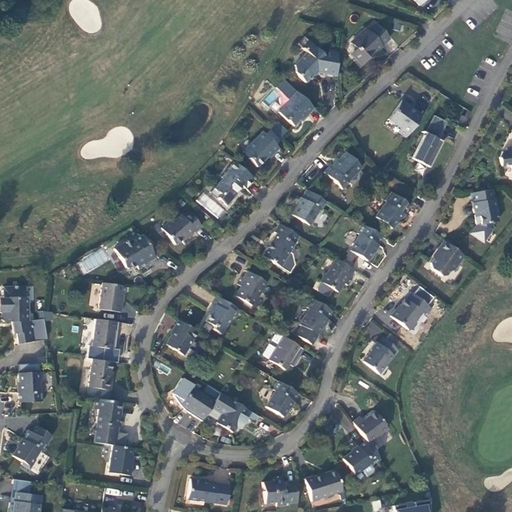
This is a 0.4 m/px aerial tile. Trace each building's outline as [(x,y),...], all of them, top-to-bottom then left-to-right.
[(365,29),(358,35),(359,35),(351,43),(356,48),(358,50),(352,56),(360,65),(367,59),(367,60),(381,47),(381,46),(388,39),(375,24),(367,31),(365,29)] [(327,59),(310,43),(304,37),(297,45),(303,50),(306,53),(294,66),(294,73),(305,83),(317,71),(325,72),(324,74),(336,76),(335,62),(337,50),(329,48),(327,59)] [(358,50),(356,48),(349,54),(352,56),(358,50)] [(306,117),(314,108),(295,91),(287,100),(288,101),(278,112),(293,126),(304,115),(306,117)] [(406,137),(422,115),(415,110),(413,112),(409,109),(411,107),(402,100),(388,119),(400,128),(398,132),(406,137)] [(433,115),(410,159),(428,167),(441,141),(437,140),(446,122),(433,115)] [(270,129),(264,134),(275,145),(280,140),(270,129)] [(262,132),(245,149),(251,155),(248,158),(256,167),(267,156),(268,153),(269,152),(272,155),(278,149),(275,145),(264,134),(262,132)] [(498,158),(500,166),(508,164),(509,168),(511,169),(511,146),(511,147),(505,148),(506,151),(501,152),(498,158)] [(241,152),(248,158),(251,155),(245,149),(241,152)] [(340,189),(361,167),(346,154),(333,167),(332,165),(324,174),(340,189)] [(244,189),(252,179),(233,162),(220,177),(221,178),(212,189),(219,194),(216,198),(226,206),(236,194),(234,192),(237,189),(239,190),(242,187),(244,189)] [(215,199),(216,198),(219,194),(212,189),(208,194),(215,199)] [(472,193),(469,193),(474,217),(476,225),(470,234),(483,243),(493,229),(491,222),(498,221),(491,189),(472,193)] [(325,202),(306,190),(291,215),(308,226),(317,210),(320,211),(325,202)] [(218,219),(225,210),(203,191),(196,200),(218,219)] [(391,229),(408,206),(390,192),(383,202),(385,203),(374,217),(391,229)] [(170,219),(160,228),(174,245),(184,236),(186,237),(193,231),(193,232),(200,227),(187,211),(181,216),(180,215),(173,220),(170,219)] [(278,224),(273,232),(275,234),(261,256),(277,266),(288,273),(294,265),(291,254),(289,252),(298,236),(278,224)] [(366,261),(381,237),(362,225),(357,234),(359,235),(349,251),(366,261)] [(152,254),(158,247),(142,235),(133,240),(129,239),(113,249),(124,268),(127,269),(135,265),(138,270),(147,264),(146,263),(154,258),(152,254)] [(458,264),(464,256),(443,241),(437,249),(439,251),(430,264),(431,269),(440,276),(446,275),(456,262),(458,264)] [(99,251),(78,263),(85,274),(105,262),(99,251)] [(335,259),(326,274),(325,274),(320,282),(316,288),(317,291),(325,296),(328,296),(332,290),(337,293),(343,283),(347,286),(352,278),(349,277),(354,270),(335,259)] [(265,282),(247,271),(243,278),(241,276),(236,284),(241,287),(235,296),(251,306),(265,282)] [(98,309),(120,313),(121,304),(118,304),(120,293),(121,286),(101,283),(98,309)] [(25,286),(6,287),(3,290),(3,298),(4,298),(4,312),(0,312),(1,319),(3,322),(10,322),(16,321),(17,327),(15,327),(16,333),(18,344),(34,341),(46,339),(43,319),(31,321),(27,321),(27,300),(25,297),(25,286)] [(431,309),(411,293),(406,300),(405,299),(396,310),(395,310),(390,316),(407,330),(411,330),(415,324),(415,321),(421,313),(425,316),(431,309)] [(211,329),(220,334),(231,316),(234,317),(239,310),(218,298),(214,305),(212,303),(208,310),(209,314),(204,321),(213,327),(211,329)] [(331,311),(311,299),(306,308),(308,309),(298,325),(315,335),(331,311)] [(38,319),(52,319),(53,311),(38,311),(38,319)] [(116,330),(118,322),(95,319),(91,346),(111,348),(112,341),(113,330),(116,330)] [(196,332),(177,320),(173,328),(174,329),(164,345),(182,355),(196,332)] [(301,348),(275,332),(261,355),(268,360),(284,370),(290,361),(294,363),(299,356),(297,354),(301,348)] [(400,343),(388,333),(384,339),(395,349),(400,343)] [(395,349),(384,339),(382,338),(378,344),(376,342),(370,350),(371,350),(362,362),(378,374),(397,350),(395,349)] [(87,387),(110,391),(111,382),(108,382),(109,372),(111,362),(91,359),(87,387)] [(16,365),(17,373),(38,372),(37,363),(16,365)] [(38,381),(38,372),(17,373),(18,392),(17,392),(18,403),(41,401),(40,391),(38,391),(37,381),(38,381)] [(213,402),(191,387),(192,385),(181,378),(172,394),(179,405),(184,410),(201,421),(210,406),(213,402)] [(297,393),(278,382),(272,390),(274,391),(264,407),(282,418),(297,393)] [(219,393),(206,385),(203,390),(216,398),(219,393)] [(257,416),(219,393),(216,398),(213,402),(210,406),(222,414),(216,423),(232,432),(235,427),(239,429),(241,425),(246,418),(253,423),(257,416)] [(118,426),(120,427),(121,416),(119,415),(120,412),(122,402),(94,398),(93,409),(97,409),(95,423),(92,442),(111,446),(124,447),(126,433),(117,432),(118,426)] [(359,417),(352,422),(366,441),(367,443),(387,429),(374,412),(362,421),(359,417)] [(27,431),(11,456),(19,461),(20,465),(28,469),(34,460),(33,459),(38,451),(40,452),(51,436),(36,427),(32,433),(27,431)] [(370,466),(379,459),(367,443),(366,441),(341,459),(353,475),(369,464),(370,466)] [(107,472),(130,475),(131,467),(128,467),(130,456),(131,448),(124,447),(111,446),(107,472)] [(341,491),(334,470),(311,477),(303,479),(310,502),(318,499),(341,491)] [(282,483),(281,477),(272,478),(272,480),(261,482),(264,503),(275,502),(275,506),(289,505),(288,500),(296,499),(293,481),(286,483),(284,485),(282,483)] [(29,482),(12,479),(11,483),(15,484),(14,492),(27,494),(29,482)] [(189,479),(186,498),(225,504),(228,485),(214,483),(215,483),(189,479)] [(27,494),(14,492),(10,511),(38,511),(41,496),(27,494)] [(413,499),(414,509),(426,507),(425,497),(413,499)] [(402,502),(383,505),(384,511),(392,511),(412,509),(410,498),(402,500),(402,502)] [(379,500),(372,502),(374,510),(382,508),(379,500)]
